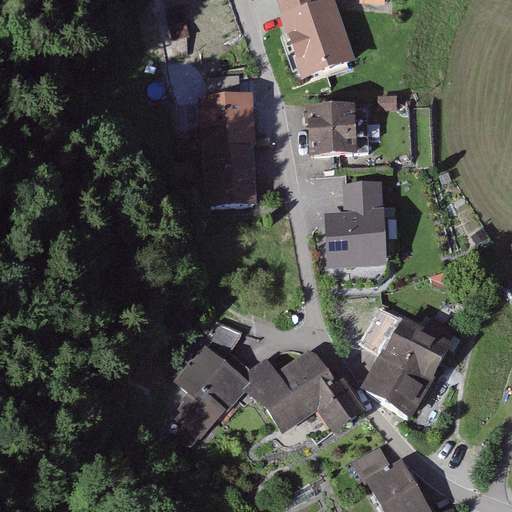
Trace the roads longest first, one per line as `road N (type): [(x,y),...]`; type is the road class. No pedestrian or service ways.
road 1 (residential): [(503,511),(436,479),(394,441),(323,341),(279,116),(240,0)]
road 2 (track): [(323,341),(255,326),(212,300),(157,199),(0,63)]
